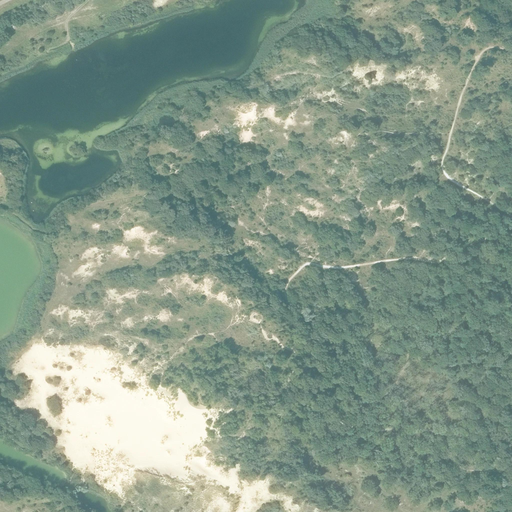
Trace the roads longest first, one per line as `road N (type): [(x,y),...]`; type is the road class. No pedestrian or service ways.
road 1 (track): [(403,511),(374,485),(330,471),(299,414),(245,383),(235,360),(204,334),(148,373),(102,383),(85,406),(70,407),(70,478),(58,511)]
road 2 (track): [(511,225),(439,261),(305,264),(284,291),(303,313)]
road 3 (track): [(511,50),(488,47),(478,56),(442,161),(447,176),(511,216)]
road 4 (track): [(303,313),(332,308),(353,323),(402,430)]
